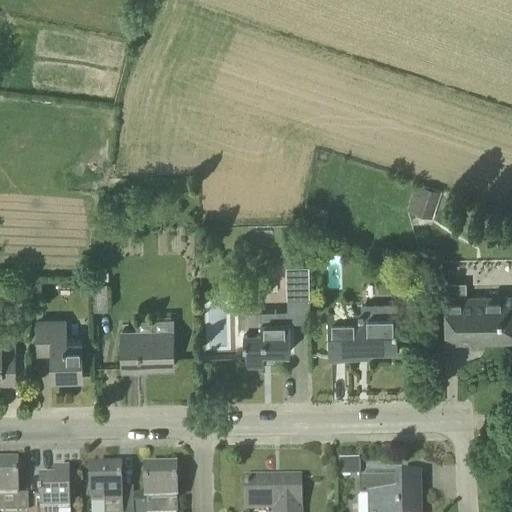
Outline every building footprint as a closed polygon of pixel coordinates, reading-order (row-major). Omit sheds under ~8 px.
[(416,181),(406,208),(433,217),(442,191),(416,181)] [(286,267),(287,299),(309,299),(309,266),(286,267)] [(511,298),(447,299),(448,342),(511,340),(511,298)] [(361,304),(361,314),(329,315),(330,355),(356,355),(356,351),(395,350),(395,304),(361,304)] [(290,352),(289,322),(262,323),(261,311),(238,311),(238,332),(243,332),(244,343),(245,343),(245,365),(264,365),(264,360),(274,360),(273,353),(290,352)] [(52,377),(82,376),(81,341),(66,341),(66,320),(37,321),(38,353),(52,353),(52,377)] [(172,330),(136,331),(122,331),(123,368),(173,366),(172,330)] [(0,332),(0,385),(16,385),(14,332),(0,332)] [(359,476),(359,462),(338,462),(339,477),(359,476)] [(2,511),(2,498),(17,498),(17,467),(0,467),(0,511),(2,511)] [(176,511),(176,503),(176,471),(144,471),(144,511),(176,511)] [(121,511),(121,472),(90,473),(91,506),(105,505),(105,511),(121,511)] [(69,511),(69,473),(54,474),(54,483),(39,483),(40,511),(69,511)] [(416,511),(416,497),(419,497),(419,491),(415,491),(415,481),(419,480),(419,479),(359,480),(359,498),(369,498),(369,511),(416,511)] [(300,481),(245,482),(245,511),(300,511),(301,501),(300,481)]
